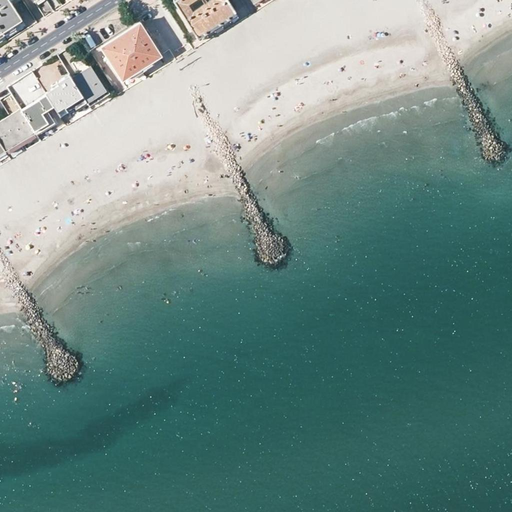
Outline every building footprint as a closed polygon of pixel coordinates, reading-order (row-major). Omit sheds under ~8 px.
[(22,19),(9,0),(0,0),(0,31),(5,29),(4,27),(11,23),(12,25),(22,19)] [(173,0),(196,36),(235,11),(227,0),(173,0)] [(238,16),(235,11),(196,36),(199,40),(238,16)] [(159,54),(139,22),(125,31),(100,46),(121,79),(130,74),(128,71),(149,58),(150,60),(159,54)] [(86,101),(104,89),(84,58),(80,60),(78,57),(71,62),(78,74),(71,78),(86,101)] [(67,112),(86,101),(71,78),(61,84),(53,90),(67,112)] [(106,93),(104,89),(86,101),(89,105),(106,93)] [(28,103),(20,108),(35,132),(52,121),(37,98),(28,103)] [(35,132),(20,108),(6,117),(0,120),(0,141),(5,149),(5,150),(35,132)]
